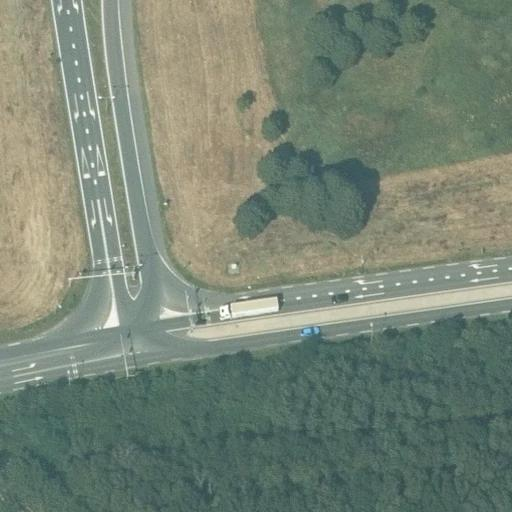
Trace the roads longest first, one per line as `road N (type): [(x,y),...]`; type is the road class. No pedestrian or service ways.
road 1 (primary): [(511,276),(208,319),(159,342)]
road 2 (primary): [(159,342),(215,348),(511,306)]
road 3 (motorway): [(76,0),(127,347)]
road 4 (motorway): [(159,342),(111,0)]
road 5 (primary): [(0,371),(127,347)]
